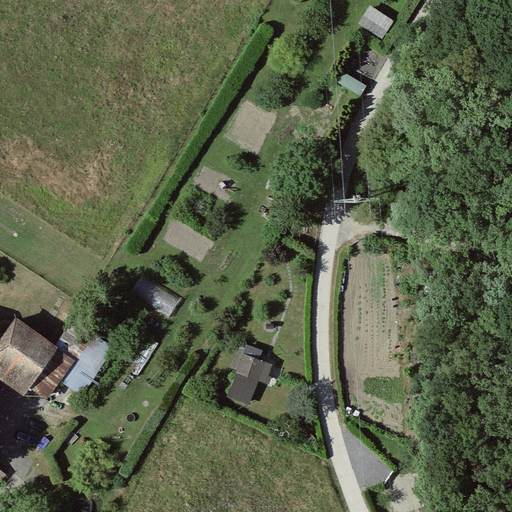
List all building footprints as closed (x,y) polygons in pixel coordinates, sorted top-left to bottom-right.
[(395,21),(371,6),(359,24),(383,39),(395,21)] [(307,163),(293,154),(280,176),(294,184),(307,163)] [(0,340),(0,381),(25,398),(31,390),(48,402),(61,383),(82,397),(115,350),(74,322),(57,348),(15,319),(0,340)] [(236,367),(226,395),(249,403),(258,378),(266,381),(273,361),(259,357),(261,351),(238,343),(231,365),(236,367)] [(511,460),(504,456),(494,477),(511,484),(511,460)] [(447,457),(413,467),(422,499),(456,489),(447,457)]
